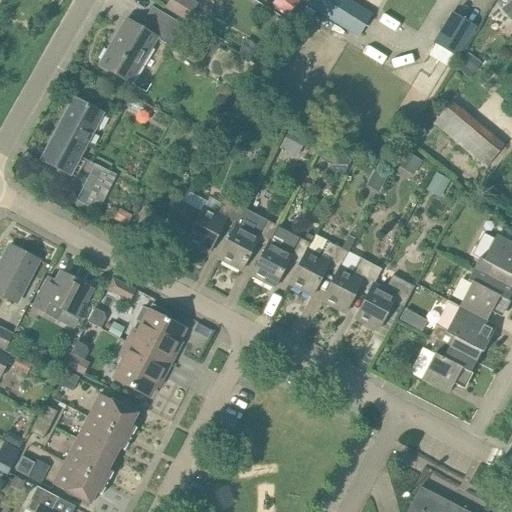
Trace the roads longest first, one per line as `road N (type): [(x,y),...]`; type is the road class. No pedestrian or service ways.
road 1 (residential): [(252,333),(0,194)]
road 2 (residential): [(252,333),(159,511)]
road 3 (residential): [(0,154),(90,0)]
road 4 (residential): [(401,410),(252,333)]
